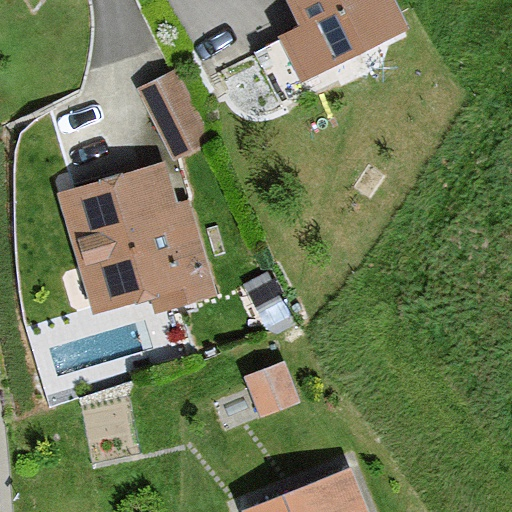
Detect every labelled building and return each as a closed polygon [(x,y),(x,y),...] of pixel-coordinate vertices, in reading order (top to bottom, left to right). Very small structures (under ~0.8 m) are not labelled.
[(407,39),(386,0),(296,0),(307,24),(254,47),(279,103),(407,39)] [(207,138),(177,64),(137,80),(167,153),(207,138)] [(104,313),(150,299),(154,312),(210,295),(168,157),(65,189),(104,313)] [(269,270),(243,280),(260,325),(287,315),(269,270)] [(260,417),(300,403),(284,357),(244,370),(260,417)] [(366,511),(351,466),(242,510),(242,511),(366,511)]
